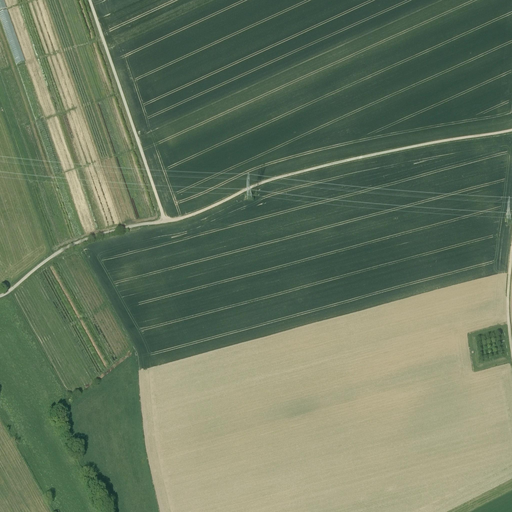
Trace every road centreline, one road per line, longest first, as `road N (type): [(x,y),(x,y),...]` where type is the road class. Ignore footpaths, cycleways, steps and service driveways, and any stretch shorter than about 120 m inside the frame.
road 1 (track): [(511,129),(279,176),(180,218),(90,237),(0,295)]
road 2 (track): [(165,221),(89,0)]
